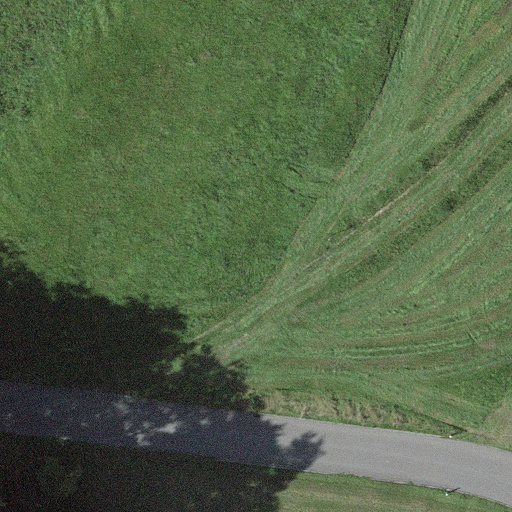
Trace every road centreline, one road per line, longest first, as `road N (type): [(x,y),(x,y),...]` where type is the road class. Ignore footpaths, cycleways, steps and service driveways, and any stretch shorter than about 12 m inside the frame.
road 1 (unclassified): [(511,489),(483,477),(70,421),(0,395)]
road 2 (track): [(321,278),(70,421)]
road 3 (track): [(321,278),(413,203),(511,100)]
